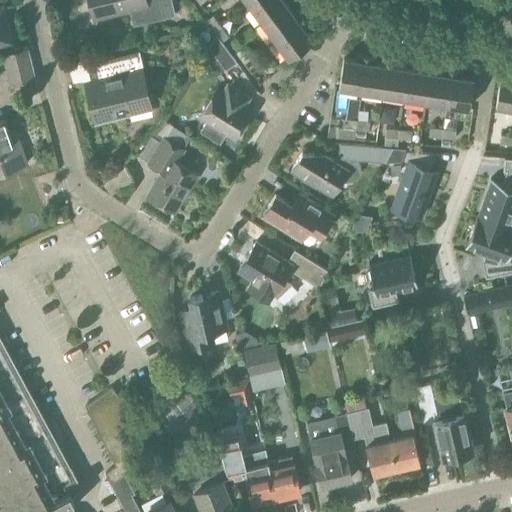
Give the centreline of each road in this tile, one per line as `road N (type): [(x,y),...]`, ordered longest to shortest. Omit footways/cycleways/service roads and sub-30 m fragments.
road 1 (residential): [(347,9),(198,262),(77,190),(30,0)]
road 2 (residential): [(498,36),(483,146),(445,259),(495,490)]
road 3 (residential): [(498,36),(444,40),(347,9)]
